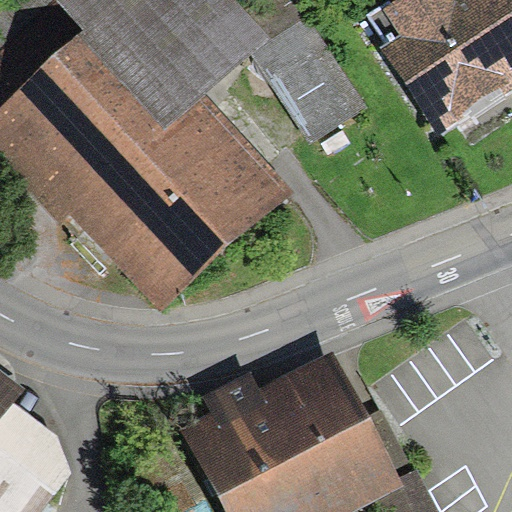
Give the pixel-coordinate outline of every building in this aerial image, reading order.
[(159,310),(290,191),(205,90),(270,36),(237,0),(4,0),(0,4),(0,153),(62,221),(73,213),(159,310)] [(511,80),(511,0),(402,0),(371,20),(440,126),(494,92),(511,80)] [(312,138),(362,104),(305,19),(255,53),(312,138)] [(182,430),(224,511),(352,511),(399,488),(331,355),(257,393),(249,377),(208,398),(215,413),(182,430)] [(0,511),(34,511),(66,471),(56,436),(14,404),(26,389),(0,370),(0,511)] [(176,436),(142,455),(175,511),(205,511),(217,506),(176,436)] [(432,511),(419,482),(385,497),(392,511),(432,511)]
